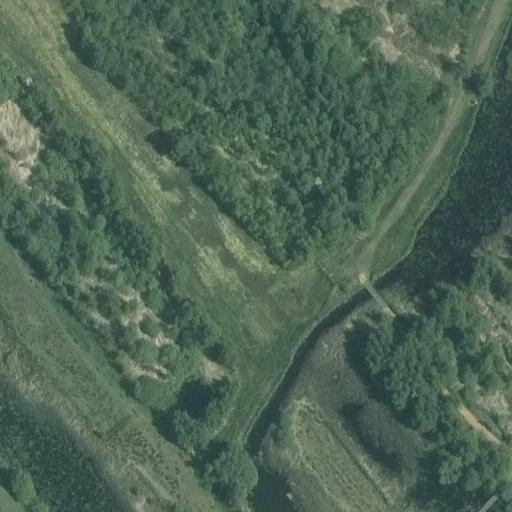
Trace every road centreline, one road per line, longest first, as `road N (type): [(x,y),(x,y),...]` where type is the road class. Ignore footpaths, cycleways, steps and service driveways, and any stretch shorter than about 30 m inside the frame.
road 1 (track): [(501,0),(475,83),(417,200),(350,259),(431,381),(511,461)]
road 2 (track): [(206,511),(0,248)]
road 3 (track): [(350,259),(324,278),(239,429),(186,483)]
